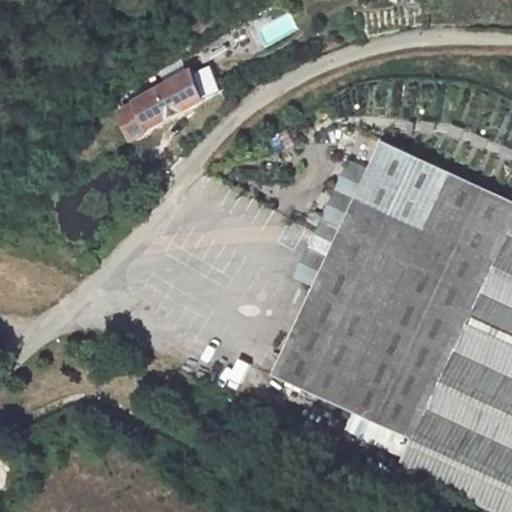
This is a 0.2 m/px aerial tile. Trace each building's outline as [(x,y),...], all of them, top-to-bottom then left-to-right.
[(191,46),(201,62),(245,35),(235,20),(191,46)] [(190,74),(119,114),(136,140),(142,137),(147,129),(219,91),(205,68),(191,76),(190,74)] [(89,163),(76,142),(47,158),(59,177),(89,163)] [(511,511),(511,212),(384,150),(270,382),(405,446),(390,476),(464,511),(511,511)] [(279,240),(290,245),(299,226),(288,221),(279,240)]
